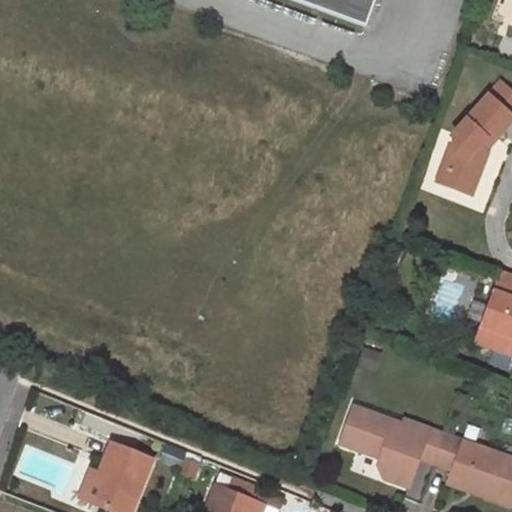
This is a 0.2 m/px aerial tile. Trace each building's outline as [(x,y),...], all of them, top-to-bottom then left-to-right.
[(292,0),(367,27),(376,0),(292,0)] [(511,118),(511,94),(498,82),(451,135),(455,139),(449,146),(440,171),(452,175),(460,184),(473,189),(486,152),(478,147),(490,133),(496,139),(511,118)] [(486,152),(496,139),(490,133),(478,147),(486,152)] [(470,195),(473,189),(460,184),(452,175),(440,171),(436,183),(470,195)] [(511,273),(500,270),(479,328),(497,335),(491,350),(511,357),(511,273)] [(497,335),(479,328),(473,343),(491,350),(497,335)] [(402,425),(353,407),(340,442),(380,457),(378,463),(384,477),(407,486),(418,457),(429,429),(404,420),(402,425)] [(443,435),(429,429),(418,457),(433,463),(443,435)] [(433,463),(451,469),(449,478),(473,486),(471,492),(510,505),(511,499),(511,459),(443,435),(433,463)] [(111,446),(101,473),(105,475),(94,504),(114,511),(131,511),(152,461),(111,446)] [(183,453),(166,447),(160,462),(178,468),(183,453)] [(87,501),(94,504),(105,475),(101,473),(98,471),(87,501)] [(260,511),(268,494),(233,479),(229,492),(217,487),(207,511),(260,511)]
